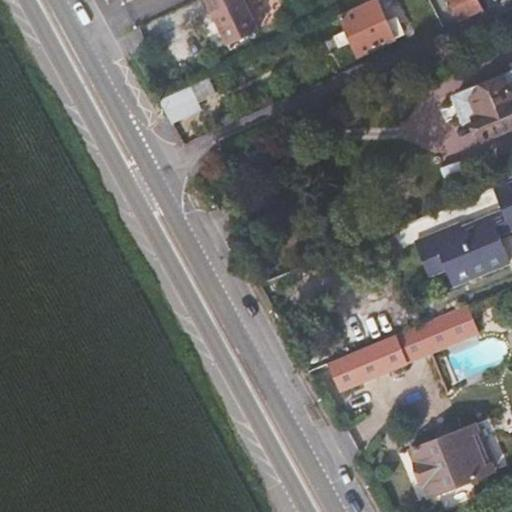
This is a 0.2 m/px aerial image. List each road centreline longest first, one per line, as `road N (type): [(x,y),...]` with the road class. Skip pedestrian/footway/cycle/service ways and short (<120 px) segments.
road 1 (tertiary): [(24,0),(302,511)]
road 2 (tertiary): [(344,511),(156,170)]
road 3 (residential): [(156,170),(511,13)]
road 4 (tertiary): [(156,170),(64,0)]
